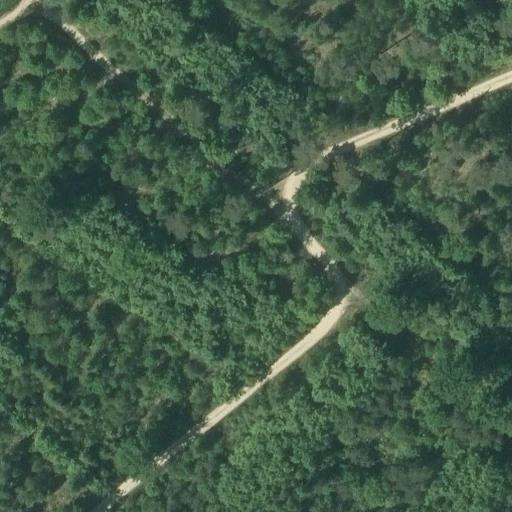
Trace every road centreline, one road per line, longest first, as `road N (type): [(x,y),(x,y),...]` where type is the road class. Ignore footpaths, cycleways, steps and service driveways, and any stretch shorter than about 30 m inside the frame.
road 1 (track): [(98,511),(365,299)]
road 2 (track): [(39,0),(263,202)]
road 3 (track): [(263,202),(310,163),(511,76)]
road 4 (track): [(365,299),(511,429)]
road 5 (track): [(365,299),(263,202)]
